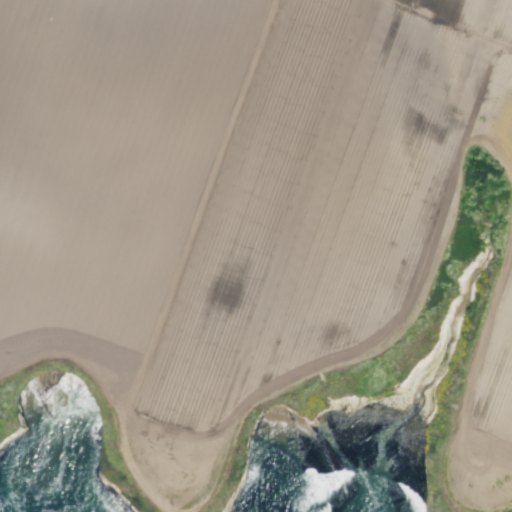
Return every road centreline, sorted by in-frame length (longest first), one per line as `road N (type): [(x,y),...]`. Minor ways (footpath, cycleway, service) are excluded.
road 1 (track): [(0,374),(40,356),(73,357),(131,407),(123,436),(144,487),(167,510),(208,505),(244,411),(275,388),(378,346),(418,315),(451,214),(463,143),(489,130),(511,140),(444,470),(451,491),(499,509),(511,504)]
road 2 (track): [(131,407),(278,0)]
road 3 (track): [(372,0),(511,52)]
